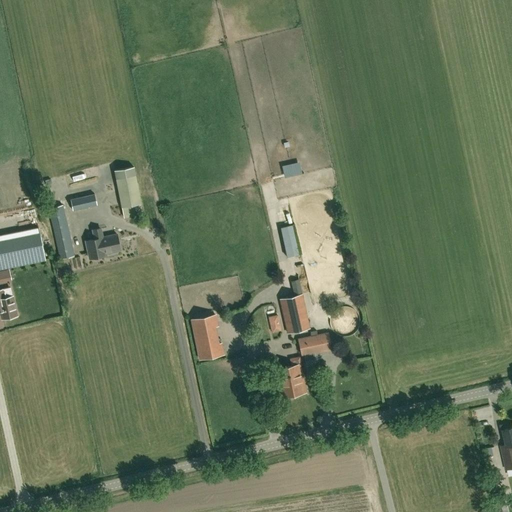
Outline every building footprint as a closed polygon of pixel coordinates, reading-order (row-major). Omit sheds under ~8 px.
[(134,167),(115,170),(117,178),(125,217),(138,214),(136,205),(142,203),(136,175),(134,167)] [(97,170),(68,174),(69,185),(98,181),(97,170)] [(95,194),(71,200),(74,210),(98,205),(95,194)] [(61,259),(75,256),(63,205),(50,208),(61,259)] [(156,224),(153,210),(147,211),(149,225),(156,224)] [(38,228),(0,235),(0,269),(45,260),(38,228)] [(97,239),(87,241),(91,258),(107,255),(106,253),(121,250),(118,234),(103,237),(101,228),(94,230),(95,236),(96,235),(97,239)] [(296,237),(285,239),(287,257),(298,255),(296,237)] [(309,328),(302,294),(299,279),(291,281),(294,296),(280,299),(288,333),(309,328)] [(2,290),(0,290),(0,312),(1,318),(16,315),(12,296),(4,298),(2,290)] [(351,303),(342,309),(344,313),(341,315),(349,327),(362,319),(351,303)] [(265,310),(269,320),(280,316),(276,306),(265,310)] [(215,315),(192,320),(200,359),(223,354),(221,344),(218,344),(214,326),(217,326),(215,315)] [(302,355),(332,349),(328,332),(318,335),(317,330),(310,332),(311,336),(298,339),(302,355)] [(279,385),(303,380),(300,364),(275,369),(277,377),(276,377),(277,385),(279,385)] [(303,380),(279,385),(281,397),(289,395),(291,397),(296,395),(298,393),(306,392),(303,380)] [(506,470),(511,468),(511,427),(503,429),(506,444),(501,446),(506,470)] [(506,507),(503,491),(495,493),(498,509),(506,507)]
